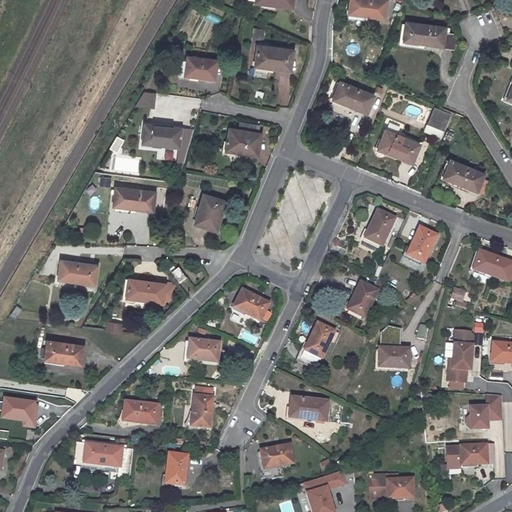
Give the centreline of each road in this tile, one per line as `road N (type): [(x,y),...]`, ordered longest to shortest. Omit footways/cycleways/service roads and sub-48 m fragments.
road 1 (residential): [(16,511),(42,449),(239,258)]
road 2 (residential): [(351,175),(511,237)]
road 3 (residential): [(299,285),(228,436)]
road 4 (residential): [(484,31),(460,92),(511,174)]
road 5 (residential): [(285,150),(319,56),(326,0)]
road 6 (residential): [(351,175),(299,285)]
